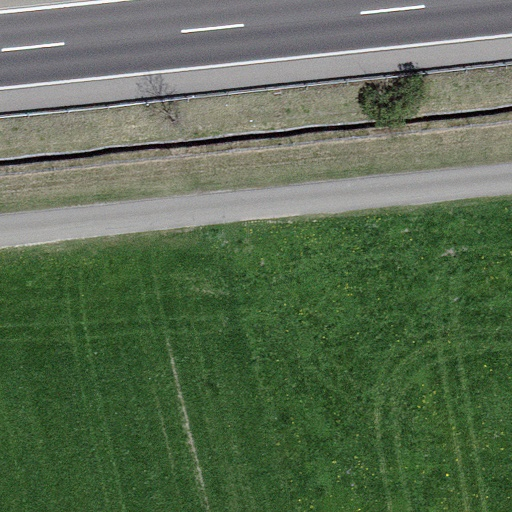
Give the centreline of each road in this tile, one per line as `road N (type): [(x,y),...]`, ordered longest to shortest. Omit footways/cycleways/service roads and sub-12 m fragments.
road 1 (track): [(511,178),(0,230)]
road 2 (motorway): [(0,52),(503,0)]
